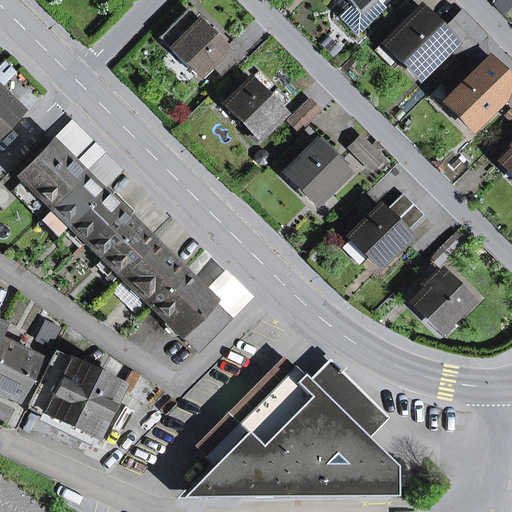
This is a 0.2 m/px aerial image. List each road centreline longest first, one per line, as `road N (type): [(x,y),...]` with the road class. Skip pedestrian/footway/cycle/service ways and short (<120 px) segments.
road 1 (residential): [(282,283),(175,389),(0,266)]
road 2 (residential): [(253,0),(511,255)]
road 3 (secondary): [(78,82),(282,283)]
road 4 (secondary): [(282,283),(378,358),(445,382),(511,388)]
road 5 (residential): [(160,511),(0,439)]
